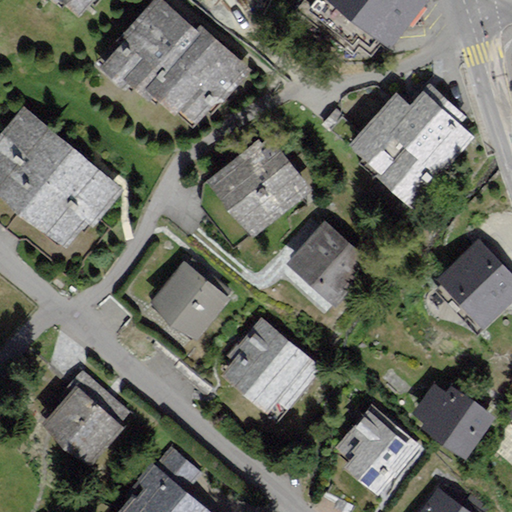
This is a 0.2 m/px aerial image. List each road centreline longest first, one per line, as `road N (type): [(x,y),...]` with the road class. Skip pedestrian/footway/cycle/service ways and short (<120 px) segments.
road 1 (residential): [(62,314),(101,294),(129,263),(186,163),(269,103),(411,67),(476,27)]
road 2 (residential): [(296,511),(62,314)]
road 3 (tertiary): [(511,154),(476,27)]
